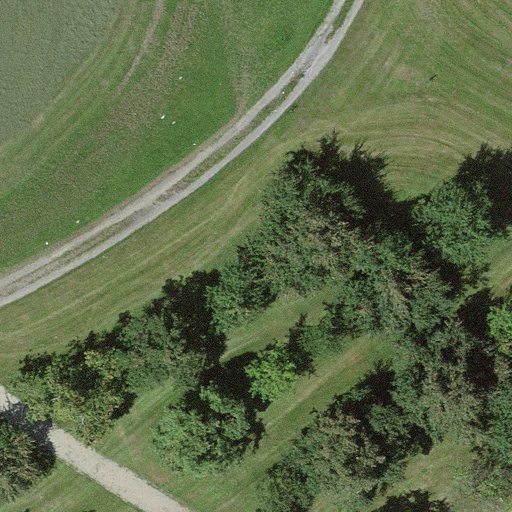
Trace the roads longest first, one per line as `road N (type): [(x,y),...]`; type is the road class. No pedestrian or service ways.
road 1 (track): [(0,300),(173,201),(232,154),(279,108),(353,0)]
road 2 (track): [(0,401),(164,511)]
